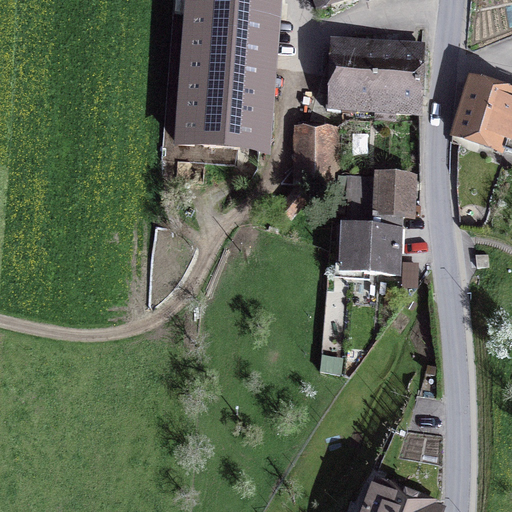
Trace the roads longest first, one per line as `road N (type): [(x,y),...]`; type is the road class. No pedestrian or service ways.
road 1 (track): [(449,10),(335,29),(262,174),(162,313),(98,335),(0,320)]
road 2 (tertiary): [(450,0),(436,207),(454,375),(453,511)]
